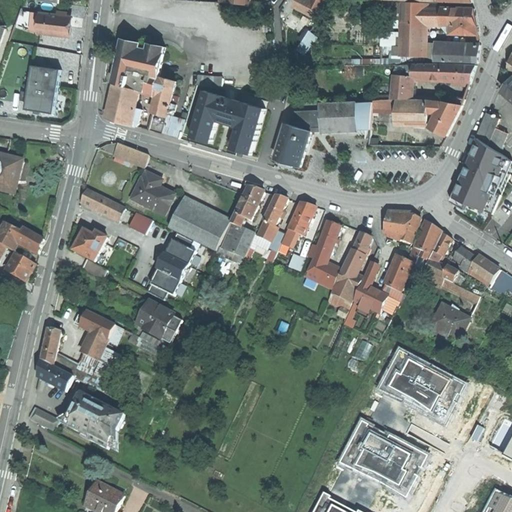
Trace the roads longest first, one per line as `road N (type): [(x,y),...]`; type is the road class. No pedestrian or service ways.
road 1 (tertiary): [(0,504),(86,135)]
road 2 (tertiary): [(86,135),(114,132),(360,202),(413,199)]
road 3 (tertiary): [(413,199),(444,176),(507,36)]
road 4 (tertiary): [(86,135),(102,0)]
